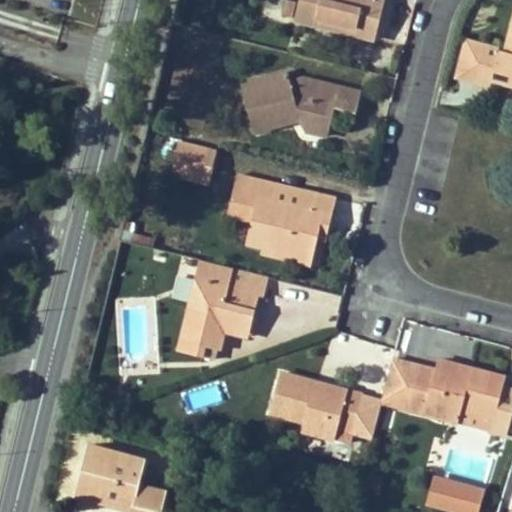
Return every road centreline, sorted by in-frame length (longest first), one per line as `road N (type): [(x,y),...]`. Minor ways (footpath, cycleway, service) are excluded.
road 1 (residential): [(448,0),(387,252),(407,287),(511,318)]
road 2 (primary): [(49,365),(117,85)]
road 3 (primary): [(13,511),(49,365)]
road 4 (residential): [(0,46),(117,85)]
